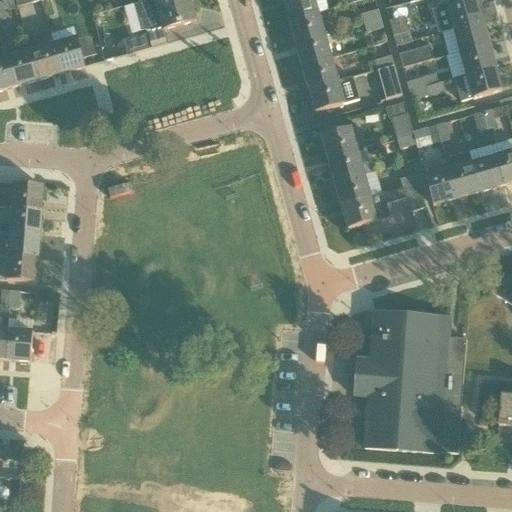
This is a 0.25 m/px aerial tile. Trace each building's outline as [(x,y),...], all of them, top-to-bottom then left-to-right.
[(17,9),(17,8),(14,0),(13,0),(6,2),(6,1),(0,2),(0,21),(6,20),(4,12),(8,11),(9,12),(17,9)] [(41,1),(40,0),(14,0),(17,8),(39,2),(41,1)] [(40,0),(41,1),(39,2),(44,18),(55,15),(50,0),(40,0)] [(154,0),(134,6),(141,33),(162,27),(163,31),(196,22),(189,0),(154,0)] [(283,0),(289,21),(328,11),(324,0),(283,0)] [(475,0),(469,0),(447,7),(453,30),(482,22),(475,0)] [(126,6),(118,8),(125,38),(133,36),(126,6)] [(328,11),(289,21),(296,44),(324,36),(318,14),(328,11)] [(380,21),(380,20),(378,11),(360,16),(363,25),(364,25),(380,21)] [(380,21),(364,25),(367,35),(384,29),(381,20),(380,20),(380,21)] [(488,45),(482,22),(453,30),(460,53),(488,45)] [(62,75),(52,42),(49,33),(26,40),(30,53),(38,82),(62,75)] [(410,34),(393,38),(395,47),(410,42),(413,42),(410,34)] [(127,57),(152,50),(148,36),(123,43),(127,57)] [(331,59),(324,36),(296,44),(302,67),(331,59)] [(62,39),(52,42),(62,75),(85,69),(77,40),(63,43),(62,39)] [(0,92),(15,88),(7,59),(3,44),(0,45),(0,92)] [(495,69),(488,45),(460,53),(445,57),(451,80),(454,79),(466,76),(466,77),(495,69)] [(398,57),(402,70),(432,61),(429,49),(398,57)] [(15,88),(38,82),(30,53),(7,59),(15,88)] [(394,66),(391,57),(374,62),(376,72),(394,66)] [(302,67),(309,91),(337,82),(331,59),(302,67)] [(394,66),(376,72),(382,91),(380,92),(383,102),(403,96),(394,66)] [(501,92),(495,69),(466,77),(466,76),(454,79),(461,103),(501,92)] [(436,75),(406,84),(409,94),(439,85),(436,75)] [(337,83),(337,82),(309,91),(315,114),(344,106),(360,101),(353,78),(337,83)] [(441,84),(439,85),(409,94),(412,102),(444,93),(441,84)] [(389,120),(395,139),(412,134),(413,133),(404,104),(385,110),(388,121),(389,120)] [(492,111),(482,114),(487,131),(497,128),(492,111)] [(487,131),(482,114),(472,116),(477,134),(487,131)] [(436,126),(441,144),(450,141),(445,123),(436,126)] [(328,161),(356,153),(350,129),(322,137),(328,161)] [(418,151),(433,147),(427,129),(413,133),(412,134),(416,147),(418,151)] [(416,147),(412,134),(395,139),(399,152),(416,147)] [(328,161),(335,184),(363,176),(356,153),(328,161)] [(511,153),(494,158),(503,187),(511,184),(511,153)] [(469,154),(445,160),(457,200),(480,193),(472,165),(469,154)] [(480,193),(503,187),(494,158),(472,165),(480,193)] [(433,207),(457,200),(445,160),(422,167),(433,207)] [(118,208),(118,210),(119,211),(120,218),(131,260),(262,224),(245,163),(191,178),(196,196),(130,214),(129,210),(129,208),(128,207),(127,206),(126,205),(124,204),(123,204),(122,204),(120,205),(119,207),(118,208)] [(363,176),(335,184),(341,208),(369,199),(363,176)] [(402,190),(418,185),(416,176),(399,181),(402,190)] [(43,188),(14,185),(13,198),(0,196),(0,208),(12,210),(42,212),(43,188)] [(409,214),(425,209),(418,185),(402,190),(405,200),(409,214)] [(384,221),(390,219),(383,195),(369,199),(341,208),(348,231),(364,226),(384,221)] [(12,210),(10,234),(40,236),(42,212),(12,210)] [(10,234),(8,257),(8,258),(38,260),(40,236),(10,234)] [(0,282),(36,285),(38,260),(8,258),(8,257),(0,256),(0,282)] [(511,277),(511,278),(500,286),(492,296),(493,296),(494,295),(505,302),(505,303),(506,304),(509,299),(511,295),(511,277)] [(1,291),(1,298),(0,306),(0,309),(10,310),(11,292),(1,291)] [(11,292),(10,310),(19,310),(19,303),(20,293),(11,292)] [(458,456),(460,421),(466,341),(449,340),(450,319),(374,314),(371,362),(357,361),(354,397),(368,398),(365,450),(440,456),(440,454),(458,456)] [(30,363),(32,334),(8,332),(6,362),(30,363)] [(128,382),(115,434),(246,465),(259,413),(227,406),(229,397),(158,380),(153,378),(151,378),(149,379),(147,380),(146,382),(146,384),(145,386),(128,382)] [(511,396),(500,396),(498,427),(511,427),(511,396)] [(0,479),(21,481),(23,451),(0,449),(0,479)]
